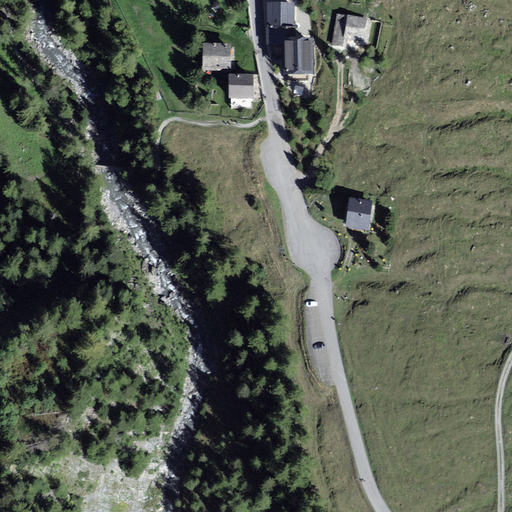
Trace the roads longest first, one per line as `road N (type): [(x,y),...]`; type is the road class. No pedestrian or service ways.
road 1 (tertiary): [(255,0),(283,169),(382,511)]
road 2 (track): [(501,511),(498,411),(511,357)]
